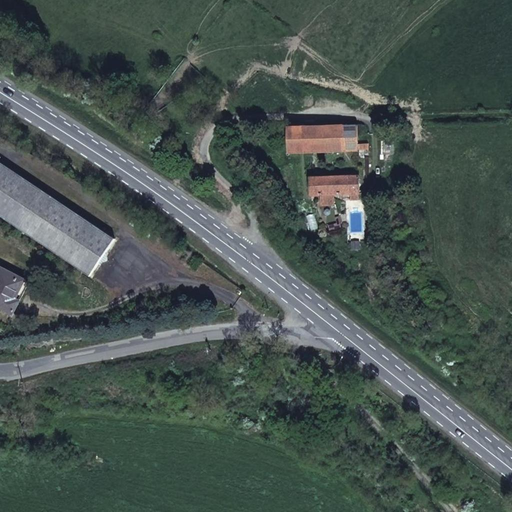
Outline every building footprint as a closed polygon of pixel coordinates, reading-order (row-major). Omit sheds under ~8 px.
[(358,125),(288,128),(289,153),(365,150),(369,150),(369,144),(359,145),(358,125)] [(115,239),(0,162),(0,215),(90,276),(115,239)] [(359,176),(310,178),(311,196),(350,194),(354,194),(357,194),(359,194),(359,176)] [(16,299),(26,280),(1,268),(0,270),(0,307),(14,314),(21,301),(16,299)] [(21,301),(30,282),(26,280),(16,299),(21,301)]
